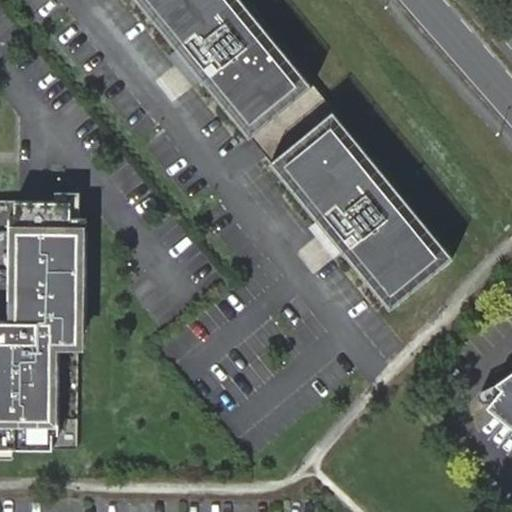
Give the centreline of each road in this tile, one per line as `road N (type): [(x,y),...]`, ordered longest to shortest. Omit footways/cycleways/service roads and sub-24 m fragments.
road 1 (unknown): [(511,471),(463,430),(450,398),(458,379),(511,341)]
road 2 (secondary): [(511,96),(426,0)]
